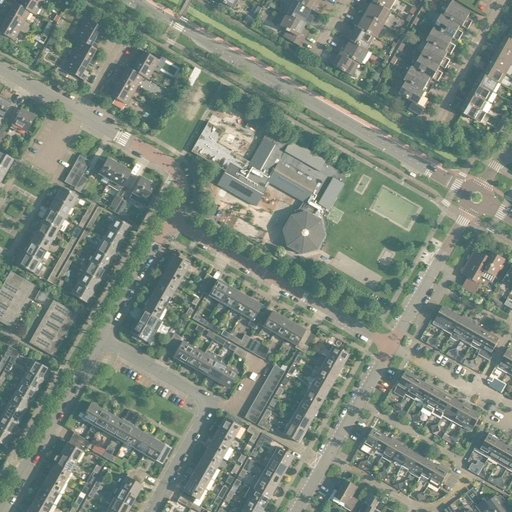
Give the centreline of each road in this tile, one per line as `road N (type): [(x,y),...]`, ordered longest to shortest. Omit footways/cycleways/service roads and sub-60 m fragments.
road 1 (tertiary): [(465,190),(128,0)]
road 2 (residential): [(390,347),(168,220)]
road 3 (residential): [(153,511),(211,402),(105,337)]
road 4 (residential): [(0,511),(105,337)]
road 5 (residential): [(468,478),(437,508),(419,509),(327,457)]
road 6 (residential): [(168,220),(182,192),(175,172),(80,114)]
road 7 (residential): [(390,347),(469,208)]
road 8 (residential): [(430,129),(502,0)]
road 9 (residential): [(105,337),(168,220)]
road 10 (residential): [(327,457),(390,347)]
